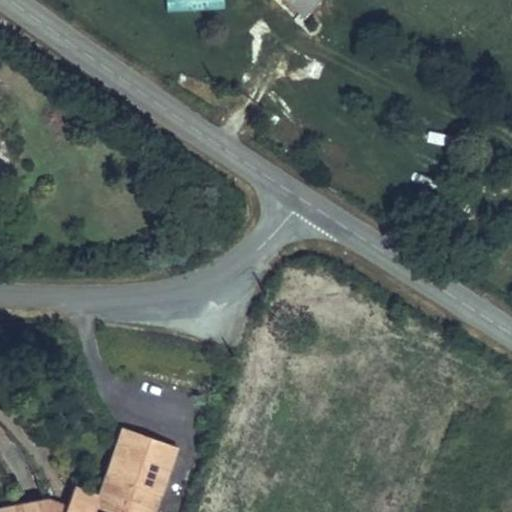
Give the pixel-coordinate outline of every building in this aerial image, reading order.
[(162,0),(163,13),(223,12),(222,0),(162,0)] [(317,0),(282,0),(290,20),(321,9),(317,0)] [(126,422),(122,439),(146,448),(153,431),(126,422)] [(51,511),(49,504),(22,511),(100,511),(103,507),(124,511),(160,511),(137,506),(145,484),(164,490),(175,483),(182,466),(162,460),(171,437),(153,431),(146,448),(122,439),(107,485),(83,478),(75,501),(78,511),(51,511)] [(190,443),(171,437),(162,460),(182,466),(190,443)] [(164,490),(145,484),(137,506),(160,511),(164,511),(175,483),(164,490)] [(78,511),(75,501),(49,504),(51,511),(78,511)]
